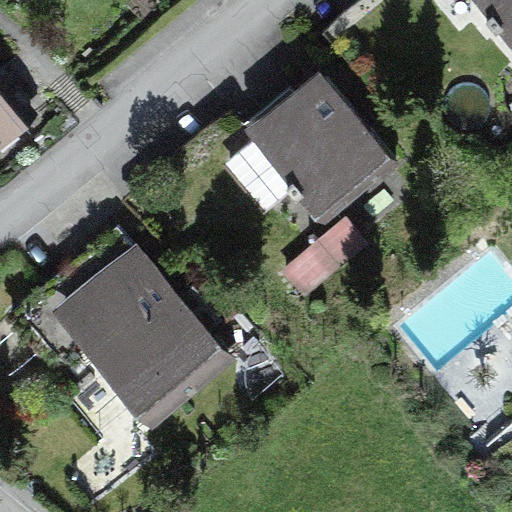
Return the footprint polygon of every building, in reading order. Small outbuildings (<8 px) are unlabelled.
[(498,22),(511,39),(511,0),(479,0),(488,11),(486,13),(496,24),(498,22)] [(0,140),(37,109),(0,64),(0,140)] [(299,189),(322,217),(396,156),(328,76),(231,157),(231,167),(260,203),(271,203),(292,185),(297,191),(299,189)] [(339,212),(280,260),(305,290),(364,242),(339,212)] [(151,418),(228,354),(207,328),(222,315),(193,280),(178,293),(147,255),(146,256),(119,224),(94,244),(121,275),(108,286),(108,285),(99,293),(73,262),(11,313),(77,392),(108,366),(151,418)]
